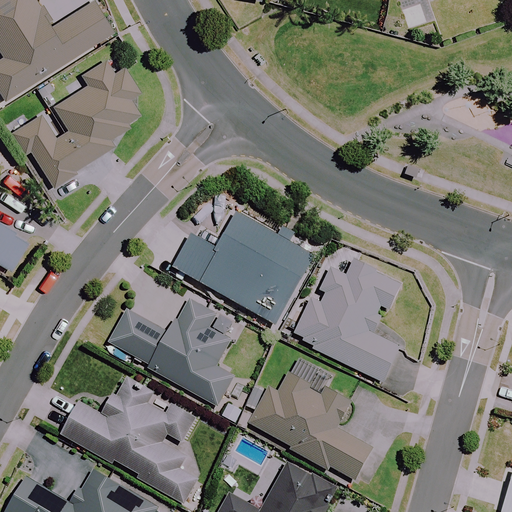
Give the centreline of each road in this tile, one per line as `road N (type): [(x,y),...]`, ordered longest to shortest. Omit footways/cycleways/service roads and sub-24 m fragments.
road 1 (residential): [(234,103),(67,293),(0,410)]
road 2 (tertiary): [(502,246),(344,187),(234,103)]
road 3 (residential): [(425,511),(502,246)]
road 4 (tertiary): [(234,103),(192,52),(164,0)]
